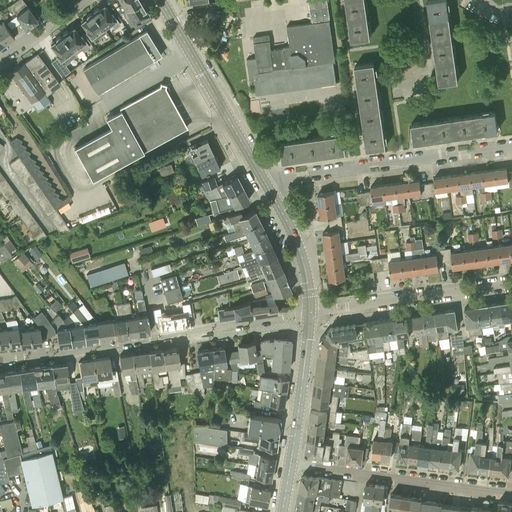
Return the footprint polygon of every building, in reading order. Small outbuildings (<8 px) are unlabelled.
[(15,22),(10,27),(16,35),(37,20),(22,0),(16,0),(9,5),(20,21),(16,23),(15,22)] [(122,12),(141,1),(140,0),(106,0),(111,9),(116,16),(122,12)] [(345,0),(348,19),(367,16),(364,0),(345,0)] [(427,0),(430,21),(449,18),(446,0),(427,0)] [(140,22),(141,25),(152,19),(141,1),(122,12),(130,27),(134,25),(140,22)] [(114,29),(120,25),(111,12),(110,13),(104,5),(92,13),(106,32),(107,32),(106,32),(113,27),(114,29)] [(102,38),(100,37),(106,32),(92,13),(81,22),(87,30),(86,31),(95,43),(102,38)] [(370,37),(367,16),(348,19),(351,39),(370,37)] [(433,41),(452,39),(449,18),(430,21),(433,41)] [(336,83),(333,62),(336,62),(336,61),(335,61),(329,21),(330,21),(330,20),(314,22),(313,22),(287,26),(289,42),(291,42),(292,46),(284,47),(284,46),(284,48),(271,50),(270,40),(269,35),(261,36),(253,37),(256,58),(247,59),(247,58),(247,59),(250,84),(251,84),(251,83),(255,83),(256,95),(257,95),(257,94),(336,83)] [(3,21),(0,23),(0,37),(4,44),(14,37),(3,21)] [(82,50),(83,52),(89,47),(80,35),(79,36),(73,27),(62,36),(75,54),(82,50)] [(161,55),(146,31),(83,69),(98,94),(147,64),(148,65),(154,62),(153,60),(161,55)] [(56,38),(56,40),(50,44),(56,52),(55,53),(58,57),(51,61),(62,77),(70,71),(65,65),(71,61),(70,60),(76,55),(62,36),(61,36),(59,36),(56,38)] [(433,41),(436,62),(455,60),(452,39),(433,41)] [(45,96),(60,85),(43,62),(37,54),(0,80),(0,86),(20,114),(35,103),(33,100),(43,93),(45,96)] [(458,81),(455,60),(436,62),(439,83),(458,81)] [(355,65),(358,86),(377,83),(374,63),(355,65)] [(361,107),(380,104),(377,83),(358,86),(361,107)] [(92,179),(178,133),(187,128),(183,121),(163,85),(120,108),(121,110),(106,118),(111,127),(75,147),(89,174),(92,179)] [(380,104),(361,107),(364,128),(383,125),(380,104)] [(497,130),(495,111),(474,114),(476,133),(497,130)] [(453,117),(456,136),(476,133),(474,114),(453,117)] [(435,139),(456,136),(453,117),(432,120),(435,139)] [(411,123),(414,142),(435,139),(432,120),(411,123)] [(386,146),(383,125),(364,128),(367,149),(386,146)] [(343,133),(322,136),(325,155),(346,152),(343,133)] [(304,158),(325,155),(322,136),(301,139),(304,158)] [(16,153),(21,143),(22,140),(16,138),(12,147),(16,153)] [(280,141),(283,161),(304,158),(301,139),(280,141)] [(195,162),(213,154),(207,140),(200,143),(199,140),(187,146),(195,162)] [(20,159),(24,149),(26,146),(21,143),(16,153),(19,157),(20,159)] [(24,165),(28,155),(30,152),(24,149),(20,159),(24,165)] [(195,162),(201,176),(219,167),(213,154),(195,162)] [(30,173),(34,163),(35,160),(30,158),(28,155),(24,165),(28,170),(30,173)] [(24,165),(20,159),(19,157),(14,160),(20,168),(24,165)] [(15,172),(20,168),(14,160),(9,164),(15,172)] [(34,178),(38,169),(39,166),(34,163),(30,173),(31,174),(34,178)] [(170,163),(158,168),(161,176),(174,171),(170,163)] [(18,176),(28,170),(24,165),(20,168),(15,172),(18,176)] [(509,185),(511,184),(511,171),(507,172),(507,168),(495,169),(496,182),(509,181),(509,185)] [(38,184),(42,174),(43,172),(38,169),(34,178),(34,179),(38,184)] [(497,190),(496,182),(495,169),(482,171),(486,199),(492,198),(491,191),(497,190)] [(22,181),(31,174),(30,173),(28,170),(18,176),(22,181)] [(486,199),(482,171),(470,173),(472,186),(478,185),(481,200),(486,199)] [(201,182),(202,181),(198,173),(184,179),(187,187),(201,182)] [(473,194),(472,186),(470,173),(458,174),(462,203),(467,202),(468,202),(467,194),(473,194)] [(34,179),(34,178),(31,174),(22,181),(25,186),(34,179)] [(42,189),(46,180),(47,177),(42,174),(38,184),(41,188),(42,189)] [(456,204),(462,203),(458,174),(446,176),(448,189),(454,188),(456,204)] [(228,196),(244,191),(236,175),(220,183),(226,196),(227,195),(228,196)] [(435,191),(448,189),(446,176),(434,178),(434,183),(427,183),(429,196),(436,195),(435,191)] [(202,181),(201,182),(203,190),(217,186),(214,177),(202,181)] [(29,190),(38,184),(34,179),(25,186),(29,190)] [(45,195),(49,186),(51,183),(46,180),(42,189),(44,193),(45,195)] [(422,197),(423,197),(429,196),(427,183),(420,184),(420,180),(407,181),(409,195),(422,193),(422,197)] [(404,196),(409,195),(407,181),(395,183),(399,212),(405,211),(404,204),(405,204),(404,196)] [(0,189),(4,194),(12,188),(8,183),(0,188),(0,189)] [(391,197),(393,213),(399,212),(395,183),(383,185),(385,198),(391,197)] [(32,195),(41,188),(38,184),(29,190),(32,195)] [(366,205),(373,204),(372,200),(385,198),(383,185),(371,186),(371,191),(364,192),(366,205)] [(49,200),(53,191),(55,189),(49,186),(45,195),(48,198),(49,200)] [(7,199),(16,194),(12,188),(4,194),(7,199)] [(35,200),(44,193),(42,189),(41,188),(32,195),(35,200)] [(53,206),(57,197),(59,194),(53,191),(49,200),(51,202),(53,206)] [(228,196),(235,208),(240,205),(239,204),(249,199),(244,191),(228,196)] [(319,206),(335,204),(333,192),(318,194),(319,206)] [(359,206),(366,205),(364,192),(357,193),(359,206)] [(39,204),(48,198),(45,195),(44,193),(35,200),(39,204)] [(11,205),(19,199),(16,194),(7,199),(11,205)] [(62,200),(59,207),(71,199),(69,195),(62,200)] [(56,209),(59,207),(62,200),(57,197),(53,206),(54,207),(56,209)] [(42,209),(51,202),(49,200),(48,198),(39,204),(42,209)] [(15,210),(23,204),(19,199),(11,205),(15,210)] [(54,207),(53,206),(51,202),(42,209),(45,213),(54,207)] [(19,215),(27,209),(23,204),(15,210),(19,215)] [(341,216),(337,216),(335,204),(319,206),(321,218),(328,217),(329,224),(342,222),(341,216)] [(49,218),(57,212),(56,209),(54,207),(45,213),(49,218)] [(23,220),(31,214),(27,209),(19,215),(23,220)] [(231,233),(259,220),(254,210),(242,216),(240,212),(231,215),(223,217),(225,224),(230,222),(238,219),(240,222),(233,224),(234,228),(228,230),(229,233),(231,233)] [(52,223),(61,217),(57,212),(49,218),(52,223)] [(26,226),(35,220),(31,214),(23,220),(26,226)] [(195,218),(197,225),(210,221),(208,214),(195,218)] [(56,227),(64,221),(61,217),(52,223),(56,227)] [(30,231),(38,225),(35,220),(26,226),(30,231)] [(248,239),(250,239),(265,232),(259,220),(231,233),(229,233),(230,236),(227,237),(228,240),(231,239),(245,234),(248,239)] [(59,232),(67,226),(64,221),(56,227),(59,232)] [(325,244),(340,242),(339,230),(343,229),(342,222),(329,224),(330,231),(323,232),(325,244)] [(34,236),(42,230),(38,225),(30,231),(34,236)] [(34,236),(38,241),(46,235),(42,230),(34,236)] [(265,232),(250,239),(248,239),(253,250),(255,250),(271,244),(265,232)] [(401,258),(403,275),(415,273),(411,241),(405,242),(406,250),(405,250),(406,258),(401,258)] [(427,271),(425,255),(424,247),(416,248),(415,241),(411,241),(415,273),(427,271)] [(325,244),(326,256),(342,254),(340,242),(325,244)] [(0,245),(0,261),(12,255),(3,243),(0,245)] [(501,261),(511,259),(511,251),(511,243),(499,244),(501,261)] [(223,273),(250,264),(276,256),(271,244),(255,250),(253,250),(245,252),(243,253),(242,254),(244,260),(234,263),(233,261),(221,264),(223,273)] [(489,263),(501,261),(499,244),(487,246),(489,263)] [(28,249),(32,255),(37,251),(33,245),(28,249)] [(242,254),(243,253),(241,245),(231,248),(233,254),(238,253),(238,255),(242,254)] [(477,264),(489,263),(487,246),(475,248),(477,264)] [(453,268),(465,266),(463,249),(451,251),(450,248),(443,249),(445,261),(452,260),(453,268)] [(465,266),(477,264),(475,248),(463,249),(465,266)] [(86,249),(70,254),(72,262),(89,257),(86,249)] [(437,253),(425,255),(427,271),(439,270),(438,262),(445,261),(443,249),(436,250),(437,253)] [(21,251),(10,260),(21,271),(31,263),(21,251)] [(328,268),(344,266),(343,261),(367,257),(367,256),(367,251),(358,252),(350,253),(342,254),(326,256),(328,268)] [(391,277),(403,275),(401,258),(400,251),(388,252),(388,257),(381,257),(383,270),(390,269),(391,277)] [(256,279),(283,271),(282,270),(276,256),(250,264),(253,272),(245,276),(247,282),(256,279)] [(378,258),(371,259),(373,271),(380,270),(378,258)] [(98,269),(102,281),(127,273),(123,261),(98,269)] [(169,263),(151,269),(153,276),(171,270),(169,263)] [(344,266),(328,268),(330,280),(345,278),(344,266)] [(267,290),(270,289),(272,295),(291,291),(283,271),(256,279),(257,283),(250,285),(254,297),(267,293),(267,290)] [(365,280),(374,279),(373,272),(364,273),(365,280)] [(164,291),(179,286),(175,275),(160,279),(164,291)] [(122,302),(117,281),(111,282),(113,293),(115,292),(118,303),(122,302)] [(44,289),(39,283),(34,288),(39,293),(44,289)] [(167,302),(182,298),(179,286),(164,291),(167,302)] [(11,298),(15,309),(21,303),(15,295),(11,298)] [(249,301),(251,315),(278,311),(275,303),(268,304),(265,296),(249,301)] [(6,310),(15,309),(11,298),(5,299),(6,310)] [(137,301),(139,315),(136,315),(138,334),(150,332),(147,313),(146,314),(144,299),(137,301)] [(510,320),(511,333),(511,300),(501,302),(504,320),(510,320)] [(82,324),(85,342),(100,340),(97,322),(90,323),(73,301),(67,305),(72,311),(80,321),(82,324)] [(219,321),(251,315),(249,301),(233,306),(217,309),(219,321)] [(122,303),(127,336),(138,334),(136,315),(135,312),(131,312),(129,302),(122,303)] [(499,324),(499,327),(505,326),(504,320),(501,302),(490,304),(493,325),(499,324)] [(114,338),(127,336),(122,303),(115,304),(117,314),(114,314),(114,319),(112,319),(111,319),(114,338)] [(190,303),(182,304),(184,314),(173,316),(175,328),(187,326),(186,316),(192,315),(190,303)] [(478,306),(482,327),(493,325),(490,304),(478,306)] [(463,338),(471,337),(470,335),(482,333),(482,327),(478,306),(465,308),(467,325),(461,326),(463,334),(463,338)] [(173,316),(161,317),(160,308),(152,309),(154,321),(160,320),(162,330),(175,328),(173,316)] [(464,346),(463,338),(463,334),(454,335),(455,336),(453,336),(452,332),(458,331),(455,309),(445,311),(449,338),(450,348),(451,348),(451,355),(464,353),(464,346)] [(33,317),(47,338),(55,333),(55,329),(41,311),(33,317)] [(71,344),(85,342),(82,324),(80,321),(72,311),(68,315),(63,319),(62,320),(68,326),(71,344)] [(449,338),(445,311),(435,312),(437,329),(437,339),(449,338)] [(428,341),(428,340),(437,339),(437,329),(435,312),(424,314),(428,341)] [(59,346),(71,344),(68,326),(62,320),(63,319),(59,314),(52,319),(60,327),(56,328),(59,346)] [(423,347),(424,347),(424,350),(429,349),(428,340),(428,341),(424,314),(412,315),(412,316),(415,333),(416,333),(421,332),(421,333),(423,347)] [(403,336),(410,335),(410,334),(416,333),(415,333),(412,316),(407,317),(407,316),(394,318),(398,341),(399,347),(405,346),(403,336)] [(114,338),(111,319),(112,319),(112,318),(97,321),(97,322),(100,340),(114,338)] [(389,343),(398,341),(394,318),(380,320),(384,349),(390,348),(389,343)] [(384,350),(384,349),(380,320),(365,323),(368,347),(369,352),(384,350)] [(355,349),(368,347),(365,323),(330,328),(327,330),(327,335),(338,336),(340,343),(349,342),(350,350),(355,349)] [(17,348),(20,347),(18,328),(18,327),(12,328),(12,325),(7,326),(7,328),(9,345),(16,345),(17,348)] [(0,346),(9,345),(7,328),(1,329),(1,327),(0,326),(0,346)] [(29,326),(29,327),(29,329),(31,346),(42,345),(40,328),(34,328),(33,326),(29,326)] [(18,328),(20,347),(31,346),(29,329),(23,330),(23,327),(18,328)] [(369,352),(368,347),(355,349),(350,350),(349,342),(340,343),(338,336),(327,335),(322,335),(320,338),(318,351),(344,355),(348,355),(348,356),(370,359),(369,352)] [(498,350),(503,349),(511,347),(511,335),(507,336),(499,340),(499,344),(485,346),(486,353),(492,351),(496,351),(498,350)] [(271,358),(289,359),(291,340),(273,339),(259,341),(262,357),(271,357),(271,358)] [(237,362),(256,358),(253,342),(238,345),(239,350),(228,352),(231,370),(239,371),(237,362)] [(464,346),(464,353),(464,354),(472,352),(471,345),(464,346)] [(184,362),(180,363),(177,347),(162,349),(165,367),(167,367),(170,386),(168,386),(168,391),(181,390),(179,377),(185,377),(187,392),(195,391),(192,373),(192,372),(185,374),(184,362)] [(231,368),(226,368),(223,347),(210,349),(214,372),(213,379),(230,379),(231,368)] [(510,360),(511,359),(511,347),(503,349),(498,350),(496,351),(497,356),(488,357),(489,363),(494,362),(499,361),(510,360)] [(158,376),(157,368),(165,367),(162,349),(149,351),(151,368),(152,368),(154,387),(163,386),(162,375),(158,376)] [(213,379),(214,372),(210,349),(197,351),(200,371),(192,372),(192,373),(195,391),(195,390),(196,396),(204,395),(203,387),(213,386),(213,379)] [(152,376),(151,368),(149,351),(132,354),(138,392),(139,392),(138,387),(144,386),(143,377),(152,376)] [(336,361),(339,362),(339,363),(347,364),(348,356),(348,355),(344,355),(318,351),(316,365),(335,367),(336,361)] [(131,394),(138,392),(132,354),(119,356),(122,373),(129,372),(130,379),(129,380),(131,394)] [(96,378),(112,376),(109,357),(93,360),(96,378)] [(271,358),(270,367),(289,369),(289,359),(271,358)] [(494,368),(494,373),(497,372),(501,372),(511,370),(511,359),(510,360),(511,365),(494,368)] [(97,383),(96,378),(93,360),(78,362),(80,377),(75,377),(76,382),(81,399),(85,399),(82,382),(89,380),(90,385),(97,383)] [(263,374),(264,371),(263,361),(256,362),(257,373),(263,374)] [(69,383),(68,379),(66,364),(52,366),(54,381),(55,381),(55,383),(55,385),(55,386),(56,391),(70,389),(73,412),(84,411),(81,399),(76,382),(69,383)] [(332,381),(333,381),(334,375),(355,378),(356,371),(335,369),(335,367),(316,365),(315,379),(332,381)] [(53,409),(61,406),(56,391),(55,386),(55,385),(55,383),(55,381),(54,381),(52,366),(33,368),(35,384),(36,386),(38,386),(46,385),(47,387),(46,387),(51,405),(52,405),(53,409)] [(38,386),(36,386),(35,384),(33,368),(19,370),(22,388),(23,396),(26,409),(32,408),(30,395),(39,393),(38,386)] [(6,372),(8,391),(12,412),(13,411),(14,416),(19,415),(14,389),(22,388),(19,370),(6,372)] [(497,372),(499,383),(511,381),(511,370),(501,372),(497,372)] [(7,419),(12,418),(13,417),(12,412),(8,391),(6,372),(0,372),(0,391),(1,391),(7,419)] [(270,388),(286,390),(288,378),(272,376),(270,388)] [(111,380),(114,396),(121,395),(118,379),(111,380)] [(332,381),(315,379),(313,391),(338,395),(344,396),(344,395),(348,396),(349,386),(345,385),(333,383),(333,381),(332,381)] [(501,389),(502,388),(502,394),(511,392),(511,381),(499,383),(493,384),(494,389),(501,388),(501,389)] [(445,383),(446,391),(453,391),(452,383),(445,383)] [(463,395),(463,384),(455,384),(455,395),(463,395)] [(268,406),(270,404),(283,406),(286,390),(270,388),(263,387),(263,388),(261,387),(259,400),(254,400),(253,406),(260,407),(261,405),(268,406)] [(311,403),(311,408),(336,412),(338,395),(313,391),(311,403)] [(502,409),(511,407),(511,392),(504,394),(495,395),(493,401),(502,402),(502,409)] [(511,420),(511,407),(502,409),(503,422),(511,420)] [(342,412),(336,412),(311,408),(310,419),(341,423),(342,412)] [(372,457),(381,458),(387,412),(385,411),(377,410),(376,410),(374,416),(373,423),(379,424),(378,438),(374,438),(372,457)] [(387,412),(381,458),(390,459),(392,440),(389,439),(390,437),(391,438),(392,428),(391,428),(393,419),(394,413),(387,412)] [(268,435),(278,436),(280,418),(249,414),(247,431),(268,435)] [(14,420),(12,421),(14,429),(16,429),(21,428),(19,419),(14,420)] [(345,429),(345,424),(335,422),(310,419),(308,429),(325,431),(326,426),(331,426),(331,427),(345,429)] [(0,430),(7,456),(20,452),(14,429),(12,421),(0,423),(0,430)] [(406,461),(406,459),(410,431),(410,429),(411,423),(402,422),(400,441),(399,441),(398,450),(397,460),(406,461)] [(469,469),(479,471),(483,441),(482,441),(483,424),(478,423),(475,448),(472,448),(471,451),(469,469)] [(417,462),(428,463),(433,427),(433,425),(428,424),(425,445),(420,444),(419,444),(417,461),(417,462)] [(219,427),(210,426),(201,425),(193,426),(193,441),(226,446),(226,429),(219,427)] [(462,427),(455,426),(452,448),(450,465),(450,467),(459,468),(461,449),(458,449),(460,438),(461,438),(462,427)] [(483,441),(479,471),(489,472),(493,445),(493,441),(493,426),(489,426),(489,439),(488,439),(486,440),(486,441),(483,441)] [(489,472),(499,473),(503,442),(503,441),(503,439),(504,439),(503,433),(503,429),(503,426),(499,426),(499,429),(498,429),(498,443),(497,445),(493,445),(489,472)] [(437,437),(438,428),(433,427),(428,463),(439,464),(443,438),(437,437)] [(26,436),(28,445),(30,450),(37,448),(35,441),(31,428),(28,429),(29,435),(26,436)] [(439,464),(450,465),(452,448),(449,448),(451,429),(445,428),(444,431),(443,431),(443,438),(439,464)] [(335,443),(339,444),(341,444),(342,438),(339,438),(340,433),(333,433),(332,437),(325,436),(325,431),(308,429),(307,440),(331,443),(335,443)] [(422,430),(411,429),(410,429),(410,431),(406,459),(417,461),(419,444),(420,444),(421,442),(420,442),(422,430)] [(258,442),(257,447),(276,449),(278,436),(268,435),(247,431),(243,431),(242,439),(258,442)] [(339,444),(338,454),(347,455),(346,461),(365,463),(369,447),(358,446),(360,436),(346,434),(345,444),(341,444),(339,444)] [(511,440),(510,440),(504,439),(503,439),(503,441),(503,442),(499,473),(509,475),(510,463),(511,463),(511,457),(511,455),(508,455),(509,451),(511,451),(511,440)] [(331,443),(307,440),(305,453),(307,456),(329,459),(331,443)] [(23,471),(32,505),(57,499),(63,497),(50,444),(42,446),(37,448),(30,450),(20,452),(7,456),(3,458),(8,475),(23,471)] [(257,453),(255,465),(273,468),(275,456),(257,453)] [(0,495),(5,491),(0,484),(9,481),(8,475),(3,458),(0,458),(0,495)] [(273,468),(255,465),(253,476),(271,480),(273,468)] [(231,476),(249,480),(250,474),(232,470),(231,476)] [(299,490),(319,494),(330,496),(340,498),(342,480),(304,475),(301,477),(299,490)] [(366,502),(364,511),(370,511),(375,484),(366,483),(363,502),(366,502)] [(253,486),(251,486),(248,502),(256,503),(266,505),(269,489),(259,487),(259,485),(253,484),(253,486)] [(379,504),(382,504),(384,486),(375,484),(370,511),(377,511),(378,506),(379,506),(379,504)] [(320,504),(321,501),(329,502),(330,496),(319,494),(299,490),(297,500),(320,504)] [(169,493),(171,511),(183,511),(181,491),(169,493)] [(240,509),(241,499),(225,496),(213,494),(213,495),(208,494),(206,503),(223,506),(237,508),(240,509)] [(388,511),(398,511),(401,496),(391,494),(388,511)] [(398,511),(409,511),(411,497),(401,496),(398,511)] [(409,511),(419,511),(421,500),(422,498),(411,497),(409,511)] [(11,498),(0,500),(0,502),(1,505),(1,507),(12,504),(11,498)] [(296,511),(318,511),(320,504),(297,500),(294,511),(296,511)] [(419,511),(429,511),(431,502),(421,500),(419,511)] [(510,511),(511,503),(498,501),(497,511),(496,511),(510,511)] [(429,511),(440,511),(441,505),(442,503),(431,502),(429,511)]
